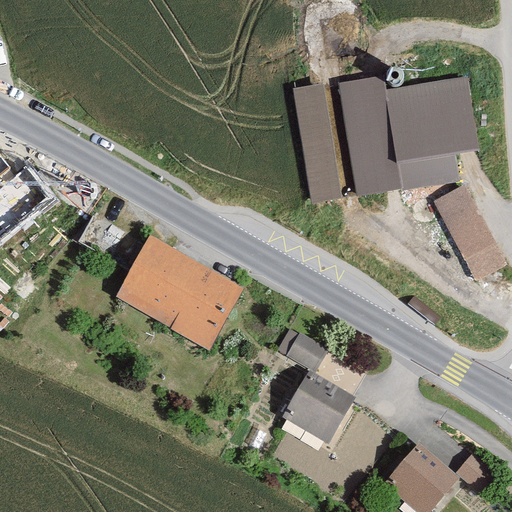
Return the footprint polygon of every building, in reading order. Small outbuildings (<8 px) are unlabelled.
[(388,76),(388,79),(390,81),(392,83),(395,84),(398,84),(401,84),(403,82),(404,80),(405,77),(405,74),(404,72),(403,69),(400,68),(398,67),(395,67),(392,68),(390,70),(388,73),(388,76)] [(383,80),(343,86),(360,195),(457,179),(452,151),(477,147),(466,82),(416,90),(385,95),(383,80)] [(341,197),(322,88),(296,92),(315,201),(341,197)] [(0,238),(51,200),(0,132),(0,238)] [(466,186),(435,202),(477,283),(508,267),(466,186)] [(252,295),(151,238),(116,300),(217,358),(252,295)] [(326,349),(301,335),(290,355),(315,369),(326,349)] [(311,373),(285,418),(331,444),(357,399),(311,373)] [(421,443),(385,486),(416,511),(436,511),(464,479),(457,472),(421,443)] [(473,453),(457,472),(464,479),(483,494),(499,474),(473,453)]
